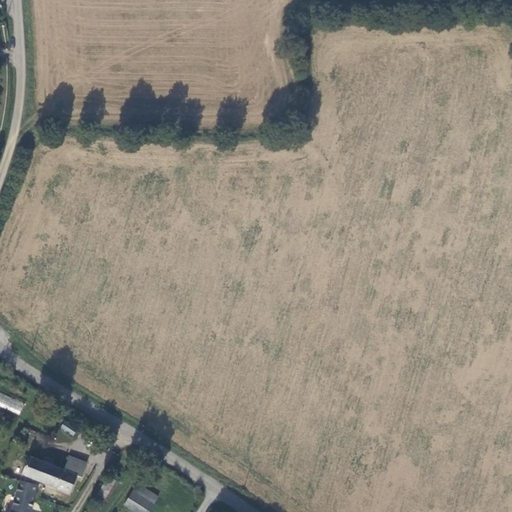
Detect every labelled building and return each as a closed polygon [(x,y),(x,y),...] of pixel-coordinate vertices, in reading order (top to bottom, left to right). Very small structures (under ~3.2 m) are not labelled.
[(0,406),(19,415),(24,403),(0,392),(0,406)] [(63,448),(56,465),(77,474),(80,475),(88,458),(63,448)] [(43,460),(28,455),(21,473),(15,495),(10,511),(31,511),(40,480),(69,491),(77,474),(56,465),(51,463),(53,456),(46,454),(43,460)] [(140,479),(125,504),(138,511),(147,511),(159,495),(144,486),(146,482),(140,479)] [(105,482),(97,494),(105,498),(112,486),(105,482)]
